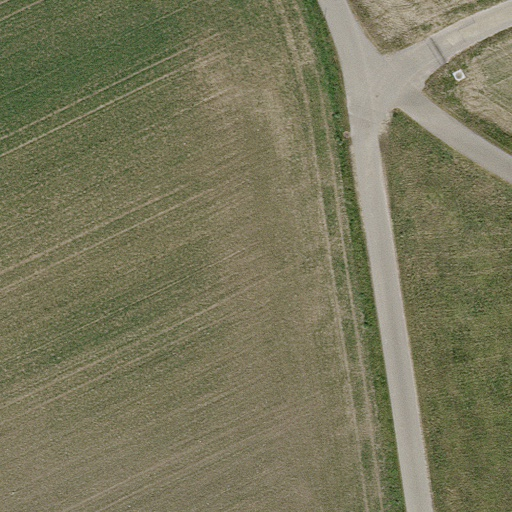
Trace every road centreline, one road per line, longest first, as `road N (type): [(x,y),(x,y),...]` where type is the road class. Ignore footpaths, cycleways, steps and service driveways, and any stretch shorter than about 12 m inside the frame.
road 1 (unclassified): [(381,79),(367,142),(418,511)]
road 2 (unclassified): [(381,79),(511,168)]
